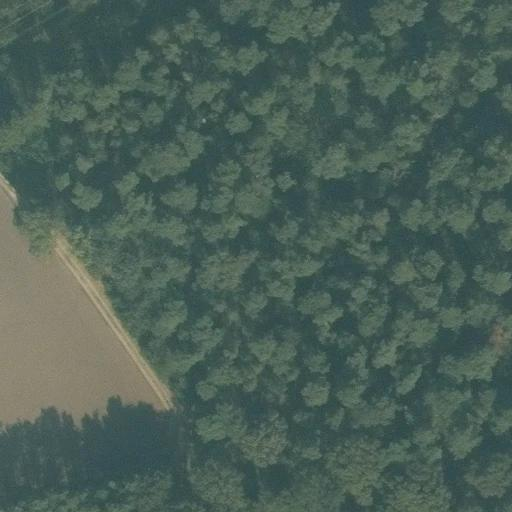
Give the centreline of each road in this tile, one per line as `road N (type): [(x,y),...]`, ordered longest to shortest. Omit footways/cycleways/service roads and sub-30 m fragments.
road 1 (track): [(187,468),(92,298),(0,171)]
road 2 (track): [(0,499),(187,468)]
road 3 (track): [(511,446),(329,458)]
road 4 (track): [(329,458),(187,468)]
